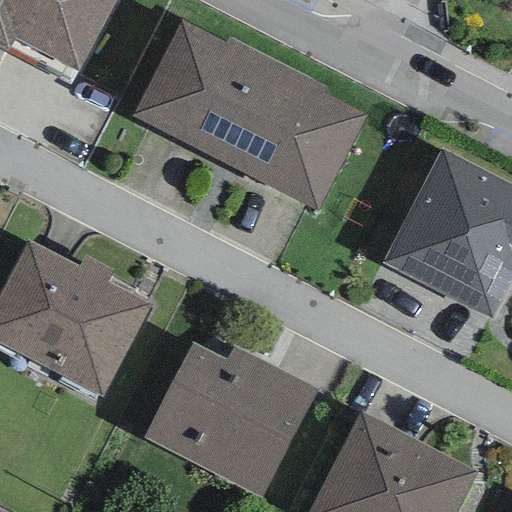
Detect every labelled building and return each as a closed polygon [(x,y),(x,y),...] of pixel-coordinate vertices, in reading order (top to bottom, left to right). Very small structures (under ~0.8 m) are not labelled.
[(126,1),(125,0),(0,0),(0,64),(7,68),(14,55),(81,89),(126,1)] [(363,130),(322,109),(327,100),(230,50),(226,58),(180,35),(132,128),(316,222),(363,130)] [(511,192),(440,156),(382,269),(490,325),(511,283),(511,192)] [(148,312),(28,248),(0,301),(0,351),(99,404),(148,312)] [(225,365),(193,349),(143,446),(261,506),(317,395),(232,352),(225,365)] [(456,511),(474,477),(361,419),(313,511),(456,511)]
